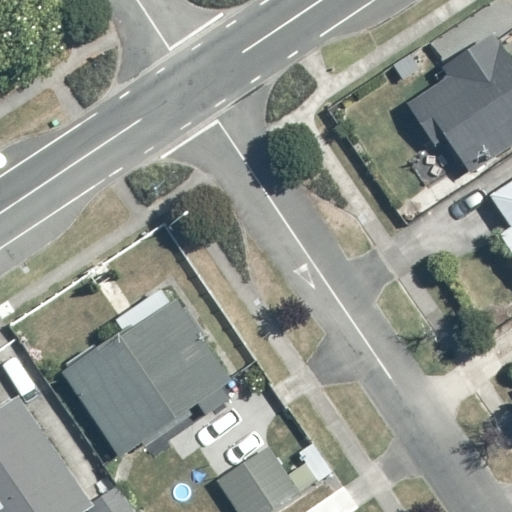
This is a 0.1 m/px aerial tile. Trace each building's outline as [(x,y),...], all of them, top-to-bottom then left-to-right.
[(511,43),(502,29),(455,60),(464,74),(413,107),(442,151),(453,144),(474,175),(511,149),(511,43)] [(511,182),(494,194),(511,222),(511,228),(501,236),(511,253),(511,182)] [(239,379),(185,298),(129,336),(69,376),(123,457),(239,379)] [(136,511),(116,483),(94,499),(21,394),(0,408),(0,511),(136,511)] [(274,511),(303,493),(272,447),(220,482),(239,511),(274,511)]
